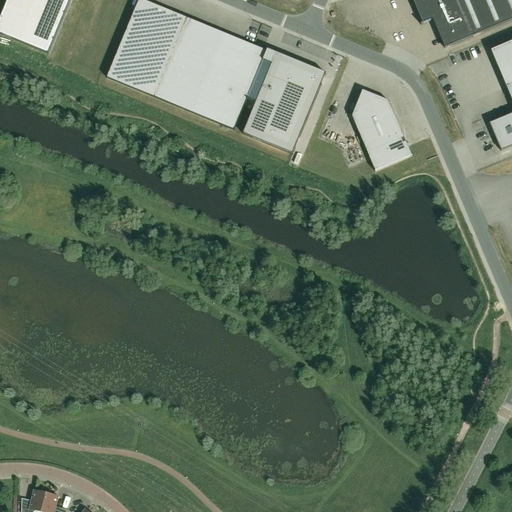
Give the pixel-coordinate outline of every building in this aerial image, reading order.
[(7,0),(0,19),(0,35),(48,55),(70,0),(7,0)] [(141,0),(139,0),(107,79),(153,98),(234,131),(247,100),(256,104),(243,135),(293,156),(326,74),(323,73),(322,74),(295,64),(286,60),(275,55),(272,65),(263,61),(267,52),(186,18),(141,0)] [(511,20),(511,0),(414,0),(424,23),(420,24),(421,25),(433,20),(445,48),(511,20)] [(511,43),(491,52),(506,89),(511,101),(511,114),(489,124),(501,152),(511,147),(511,43)] [(375,172),(412,157),(388,102),(362,91),(352,117),(375,172)] [(41,511),(46,493),(39,491),(39,493),(34,491),(31,505),(22,502),(21,511),(35,511),(36,511),(37,511),(41,511)] [(61,511),(54,510),(58,497),(53,496),(54,495),(46,493),(41,511),(61,511)]
